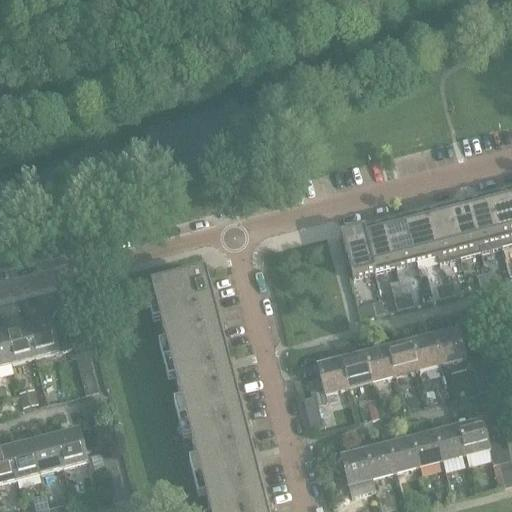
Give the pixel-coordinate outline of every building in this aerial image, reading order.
[(511,204),(510,196),(489,202),(502,251),(511,248),(511,204)] [(489,202),(468,207),(481,257),(482,256),(480,249),(499,244),(501,252),(502,251),(489,202)] [(468,207),(447,212),(460,262),(481,257),(468,207)] [(447,212),(426,218),(439,267),(460,262),(447,212)] [(426,218),(405,223),(416,266),(436,261),(438,268),(439,267),(426,218)] [(405,223),(385,229),(395,271),(416,266),(405,223)] [(385,229),(364,234),(375,277),(395,271),(385,229)] [(364,234),(342,240),(353,282),(375,277),(364,234)] [(495,276),(486,278),(490,291),(498,289),(495,276)] [(152,291),(161,324),(209,511),(267,511),(206,277),(152,291)] [(486,278),(478,280),(481,293),(490,291),(486,278)] [(453,286),(445,289),(448,301),(456,299),(453,286)] [(445,289),(436,291),(439,304),(448,301),(445,289)] [(411,297),(403,299),(406,312),(415,310),(411,297)] [(403,299),(394,302),(398,314),(406,312),(403,299)] [(382,305),(373,307),(377,320),(385,318),(382,305)] [(27,330),(35,363),(74,353),(69,335),(55,338),(51,324),(27,330)] [(27,330),(4,336),(12,369),(35,363),(27,330)] [(82,331),(69,335),(74,353),(76,359),(88,355),(82,331)] [(459,334),(435,340),(442,369),(466,363),(459,334)] [(4,336),(0,337),(0,371),(12,369),(4,336)] [(435,340),(411,346),(419,375),(442,369),(435,340)] [(411,346),(388,352),(396,381),(419,375),(411,346)] [(388,352),(365,358),(372,387),(396,381),(388,352)] [(88,355),(76,359),(78,367),(90,364),(88,355)] [(365,358),(342,364),(349,393),(372,387),(365,358)] [(472,366),(474,374),(486,371),(484,363),(472,366)] [(90,364),(78,367),(80,375),(92,372),(90,364)] [(321,383),(309,386),(313,401),(315,400),(317,408),(318,409),(328,406),(327,399),(349,393),(342,364),(318,371),(321,383)] [(486,371),(474,374),(476,381),(488,378),(486,371)] [(92,372),(80,375),(82,383),(94,380),(92,372)] [(488,378),(476,381),(478,389),(490,386),(488,378)] [(94,380),(82,383),(84,391),(96,388),(94,380)] [(490,386),(478,389),(480,397),(492,394),(490,386)] [(96,388),(84,391),(86,400),(99,396),(96,388)] [(34,394),(20,398),(23,412),(38,408),(34,394)] [(304,403),(306,411),(317,408),(315,400),(313,401),(304,403)] [(377,406),(368,408),(372,424),(381,422),(377,406)] [(317,408),(306,411),(308,419),(319,416),(318,409),(317,408)] [(319,416),(308,419),(310,427),(321,424),(319,416)] [(321,424),(310,427),(312,435),(323,432),(321,424)] [(458,431),(466,460),(489,454),(493,470),(499,468),(497,460),(508,457),(504,441),(487,445),(482,425),(458,431)] [(458,431),(435,437),(442,466),(466,460),(458,431)] [(80,435),(56,441),(64,473),(88,466),(80,435)] [(435,437),(412,444),(419,472),(442,466),(435,437)] [(56,441),(32,447),(41,479),(64,473),(56,441)] [(412,444),(389,450),(396,478),(419,472),(412,444)] [(32,447),(9,453),(17,485),(41,479),(32,447)] [(389,450),(365,456),(373,484),(396,478),(389,450)] [(9,453),(0,455),(0,489),(17,485),(9,453)] [(102,458),(104,467),(116,464),(114,455),(102,458)] [(373,484),(365,456),(342,462),(349,490),(373,484)] [(497,460),(499,468),(510,465),(508,457),(497,460)] [(116,464),(104,467),(106,475),(118,472),(116,464)] [(511,471),(510,465),(499,468),(501,476),(511,473),(511,471)] [(118,472),(106,475),(108,483),(120,480),(118,472)] [(511,473),(501,476),(503,484),(511,481),(511,473)] [(120,480),(108,483),(110,491),(122,488),(120,480)] [(511,481),(503,484),(505,492),(511,489),(511,481)] [(122,488),(110,491),(112,500),(124,496),(122,488)] [(124,496),(112,500),(114,508),(127,505),(124,496)]
